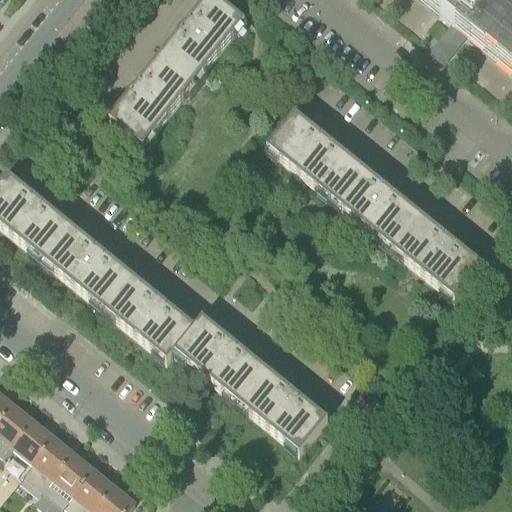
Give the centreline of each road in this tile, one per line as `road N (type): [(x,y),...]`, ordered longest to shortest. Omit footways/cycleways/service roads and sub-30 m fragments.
road 1 (residential): [(204,492),(0,326)]
road 2 (residential): [(511,158),(317,0)]
road 3 (tertiary): [(0,97),(76,0)]
